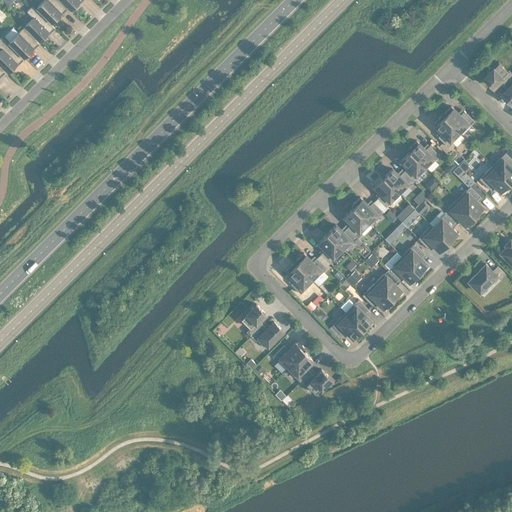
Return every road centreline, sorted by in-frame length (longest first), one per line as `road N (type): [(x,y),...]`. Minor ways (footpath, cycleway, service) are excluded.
road 1 (residential): [(451,66),(262,254),(257,271),(352,360),(511,204)]
road 2 (primary): [(0,339),(341,0)]
road 3 (primary): [(293,0),(0,293)]
road 4 (residential): [(0,125),(126,0)]
